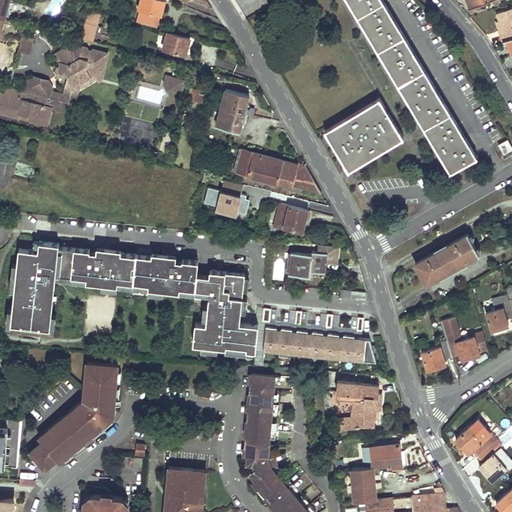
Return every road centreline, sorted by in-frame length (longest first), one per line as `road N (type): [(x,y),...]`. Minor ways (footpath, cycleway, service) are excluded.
road 1 (residential): [(385,307),(270,296),(258,285),(258,254),(250,250),(0,221)]
road 2 (residential): [(259,511),(231,462),(234,402),(139,394),(125,422),(48,490),(38,511)]
road 3 (residential): [(369,252),(220,0)]
road 4 (unknown): [(234,402),(243,366),(298,376),(302,454),(333,511)]
road 5 (residential): [(511,170),(369,252)]
road 6 (unknown): [(385,307),(511,246)]
road 7 (residential): [(440,0),(511,97)]
